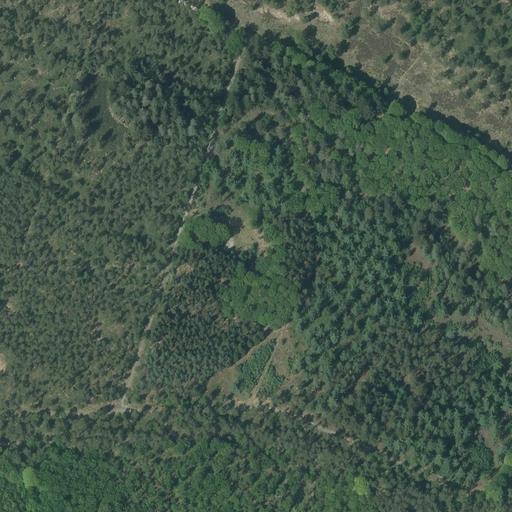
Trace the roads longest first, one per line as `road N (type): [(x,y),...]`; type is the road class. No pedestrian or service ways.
road 1 (track): [(0,417),(266,408),(492,504)]
road 2 (unknown): [(0,443),(264,433),(392,496),(451,511)]
road 3 (track): [(246,33),(119,412)]
road 4 (track): [(178,0),(511,166)]
road 5 (track): [(0,269),(167,266)]
